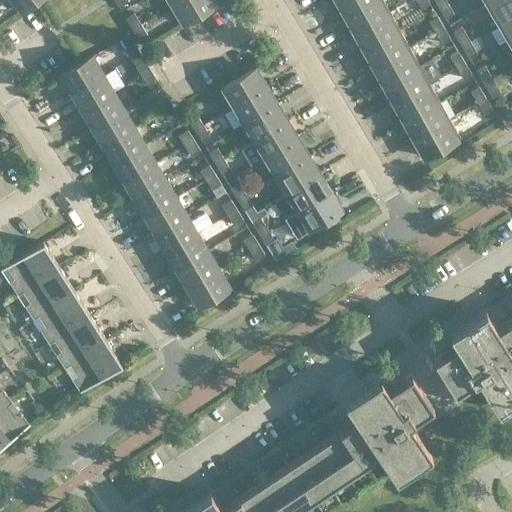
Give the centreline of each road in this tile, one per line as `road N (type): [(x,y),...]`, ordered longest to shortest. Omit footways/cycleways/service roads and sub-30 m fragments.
road 1 (residential): [(187,369),(0,90)]
road 2 (residential): [(408,226),(269,0)]
road 3 (unclassified): [(187,369),(408,226)]
road 4 (residential): [(76,447),(187,369)]
road 5 (unclassified): [(408,226),(511,161)]
